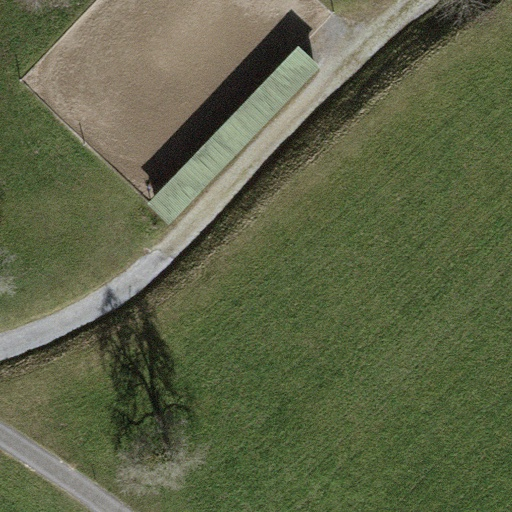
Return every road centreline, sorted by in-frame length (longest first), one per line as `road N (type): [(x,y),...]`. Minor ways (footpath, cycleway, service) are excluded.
road 1 (track): [(416,0),(350,57),(164,255),(104,303),(0,345)]
road 2 (track): [(112,511),(0,435)]
